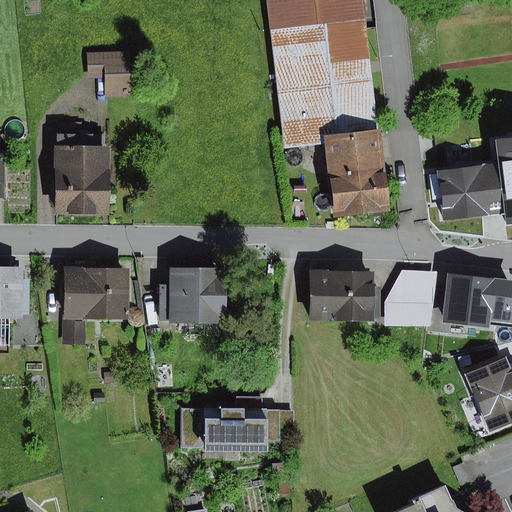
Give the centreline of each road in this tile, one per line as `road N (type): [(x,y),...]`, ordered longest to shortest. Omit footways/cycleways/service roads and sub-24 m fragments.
road 1 (residential): [(416,245),(0,239)]
road 2 (residential): [(416,245),(388,0)]
